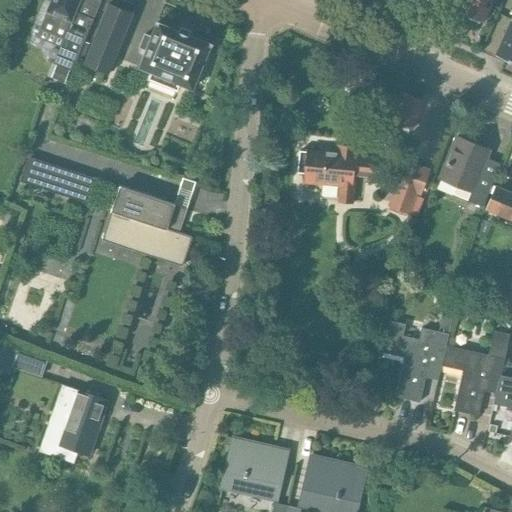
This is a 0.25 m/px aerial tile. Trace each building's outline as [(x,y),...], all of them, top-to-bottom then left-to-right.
[(51,0),(47,11),(48,12),(44,19),(71,30),(57,64),(69,69),(72,70),(93,19),(75,12),(79,0),(51,0)] [(467,0),(462,13),(484,22),(493,0),(467,0)] [(108,74),(133,13),(108,3),(95,35),(85,63),(85,65),(108,74)] [(510,20),(495,54),(511,61),(511,17),(511,20),(510,20)] [(187,35),(179,32),(180,31),(157,22),(156,24),(151,36),(145,34),(140,47),(141,48),(141,46),(147,48),(139,67),(193,88),(210,45),(211,44),(188,35),(187,35)] [(56,64),(50,78),(64,83),(69,69),(57,64),(56,64)] [(474,138),(461,133),(459,138),(456,137),(439,178),(471,192),(467,201),(482,207),(500,164),(486,158),(489,151),(472,144),(474,138)] [(340,183),(338,201),(352,203),(355,174),(370,176),(372,158),(354,156),(355,149),(338,147),(337,151),(328,151),(325,153),(308,151),(304,182),(322,184),(322,181),(340,183)] [(84,203),(92,178),(27,157),(19,182),(84,203)] [(395,186),(388,206),(409,214),(417,194),(421,195),(430,169),(399,158),(389,184),(395,186)] [(181,178),(178,188),(192,192),(194,183),(195,182),(181,178)] [(511,192),(495,186),(485,210),(511,221),(511,192)] [(110,211),(102,234),(183,261),(191,237),(178,233),(186,209),(174,205),(118,187),(110,211)] [(444,263),(437,278),(448,282),(454,267),(444,263)] [(356,275),(353,304),(362,305),(366,276),(356,275)] [(443,308),(439,328),(443,329),(442,330),(448,332),(456,298),(446,295),(443,308)] [(441,365),(446,345),(448,334),(421,328),(419,339),(399,335),(402,323),(388,320),(388,324),(380,322),(374,350),(404,357),(395,397),(419,402),(425,377),(437,380),(440,365),(441,365)] [(493,405),(500,375),(509,334),(494,331),(488,355),(446,345),(441,365),(462,370),(454,410),(478,415),(483,391),(494,393),(492,405),(493,405)] [(0,344),(0,370),(9,374),(11,367),(17,351),(0,344)] [(511,377),(500,375),(493,405),(511,409),(511,424),(508,440),(511,440),(511,377)] [(90,456),(108,400),(62,384),(40,445),(55,450),(57,444),(90,456)] [(489,424),(487,429),(495,432),(497,426),(489,424)] [(274,502),(274,503),(276,503),(288,450),(233,437),(226,470),(221,490),(274,502)] [(311,455),(299,508),(301,509),(301,508),(317,511),(355,511),(367,468),(311,455)] [(382,457),(376,481),(389,485),(396,461),(382,457)] [(285,511),(287,506),(276,503),(274,503),(271,511),(285,511)]
